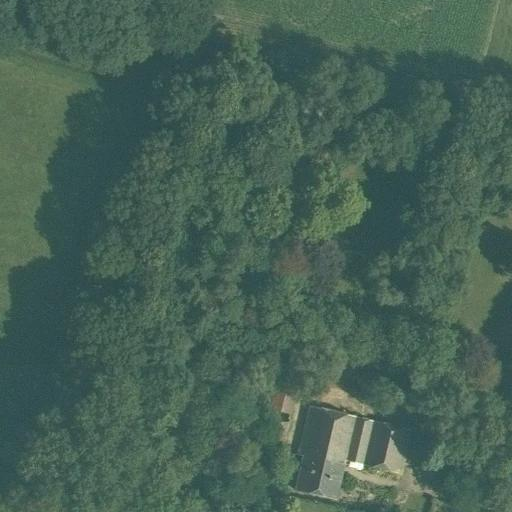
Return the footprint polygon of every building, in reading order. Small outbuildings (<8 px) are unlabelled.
[(193,254),(200,229),(169,220),(162,246),(193,254)] [(178,346),(189,307),(163,300),(152,339),(178,346)] [(375,382),(383,360),(370,356),(362,378),(375,382)] [(284,442),(300,376),(252,365),(243,405),(261,410),(255,435),(284,442)] [(131,433),(147,381),(127,375),(112,427),(131,433)] [(397,474),(408,433),(309,409),(297,458),(301,459),(293,491),(333,500),(342,461),(397,474)] [(113,511),(123,484),(96,475),(83,511),(113,511)]
